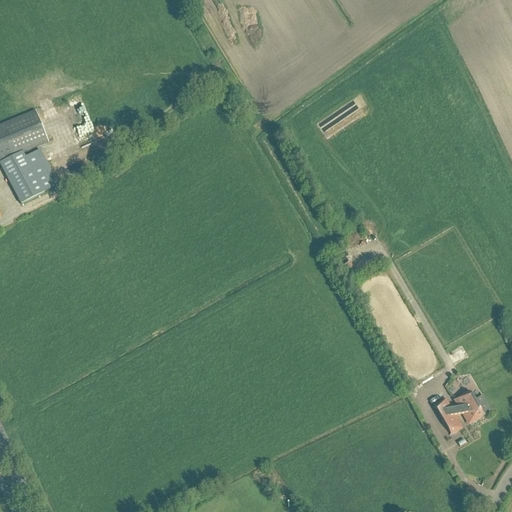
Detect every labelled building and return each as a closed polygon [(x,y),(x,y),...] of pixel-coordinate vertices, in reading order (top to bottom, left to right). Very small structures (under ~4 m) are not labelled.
[(141,104),(152,99),(133,59),(123,63),(141,104)] [(82,110),(108,99),(103,86),(119,80),(114,69),(65,89),(68,97),(76,94),(78,99),(77,99),(82,110)] [(88,123),(119,111),(116,102),(85,114),(88,123)] [(35,113),(2,127),(0,127),(0,218),(1,218),(0,216),(0,163),(48,145),(35,113)] [(105,140),(108,146),(115,142),(111,136),(105,140)] [(37,153),(25,159),(23,155),(0,166),(21,206),(44,194),(56,188),(37,153)] [(340,272),(348,284),(358,278),(350,266),(340,272)] [(462,352),(449,355),(451,362),(463,359),(462,352)] [(463,429),(456,418),(462,417),(467,426),(484,416),(470,392),(453,402),(458,410),(452,411),(445,400),(433,407),(450,437),(463,429)]
